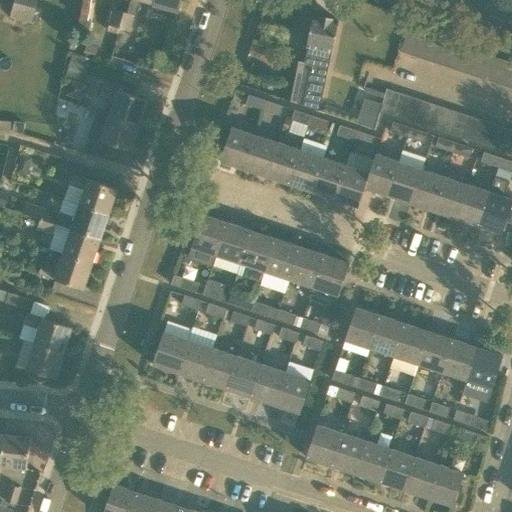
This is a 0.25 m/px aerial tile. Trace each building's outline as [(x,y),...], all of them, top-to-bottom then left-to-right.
[(38,0),(15,0),(10,17),(32,24),(38,0)] [(140,0),(153,3),(154,0),(127,0),(124,12),(120,28),(130,31),(138,0),(140,0)] [(154,0),(153,3),(179,11),(181,0),(154,0)] [(120,28),(124,12),(113,8),(107,30),(118,33),(120,28)] [(312,64),(292,60),(284,99),(319,111),(332,52),(339,20),(313,15),(306,47),(315,49),(312,64)] [(408,28),(408,29),(401,51),(412,55),(420,32),(408,28)] [(412,55),(423,59),(431,36),(420,32),(412,55)] [(435,62),(442,40),(431,36),(423,59),(435,62)] [(435,62),(446,66),(453,43),(442,40),(435,62)] [(457,70),(465,47),(453,43),(446,66),(457,70)] [(457,70),(468,73),(476,51),(465,47),(457,70)] [(480,77),(487,54),(476,51),(468,73),(480,77)] [(158,71),(163,55),(153,52),(148,67),(158,71)] [(480,77),(491,81),(498,58),(487,54),(480,77)] [(502,85),(509,62),(498,58),(491,81),(502,85)] [(71,60),(67,76),(83,80),(88,64),(71,60)] [(502,85),(511,87),(511,62),(509,62),(502,85)] [(148,100),(103,85),(99,95),(114,100),(109,115),(139,126),(148,100)] [(365,96),(382,100),(385,91),(368,86),(365,96)] [(381,112),(393,116),(400,93),(389,89),(381,112)] [(400,93),(393,116),(404,119),(411,97),(400,93)] [(263,110),(266,100),(249,95),(246,104),(263,110)] [(404,119),(415,123),(423,100),(411,97),(404,119)] [(283,106),(266,100),(263,110),(280,116),(283,106)] [(415,123),(426,127),(434,104),(423,100),(415,123)] [(426,127),(437,130),(445,108),(434,104),(426,127)] [(437,130),(449,134),(456,111),(445,108),(437,130)] [(309,125),(312,116),(295,110),(292,119),(309,125)] [(360,111),(356,123),(374,129),(378,117),(360,111)] [(449,134),(460,138),(467,115),(456,111),(449,134)] [(139,126),(109,115),(104,131),(89,125),(85,136),(131,151),(139,126)] [(460,138),(471,142),(478,119),(467,115),(460,138)] [(329,121),(312,116),(309,125),(326,131),(329,121)] [(471,142),(482,145),(489,122),(478,119),(471,142)] [(0,130),(10,132),(10,131),(11,121),(0,120),(0,130)] [(14,122),(12,132),(23,135),(25,124),(14,122)] [(390,132),(407,137),(410,128),(393,122),(390,132)] [(482,145),(493,149),(501,126),(489,122),(482,145)] [(354,140),(357,131),(340,125),(337,135),(354,140)] [(493,149),(504,153),(511,130),(501,126),(493,149)] [(228,138),(221,135),(214,155),(221,158),(220,161),(244,169),(255,134),(232,127),(228,138)] [(410,128),(407,137),(424,143),(428,133),(410,128)] [(374,136),(357,131),(354,140),(371,146),(374,136)] [(255,134),(244,169),(266,177),(278,142),(255,134)] [(436,147),(453,152),(456,143),(439,137),(436,147)] [(323,154),(326,144),(304,138),(301,148),(323,154)] [(301,149),(278,142),(266,177),(289,184),(301,149)] [(456,143),(453,152),(470,158),(473,148),(456,143)] [(301,149),(289,184),(312,192),(323,157),(301,149)] [(481,162),(498,167),(501,158),(484,152),(481,162)] [(376,154),(374,159),(370,172),(365,188),(388,195),(399,161),(376,154)] [(346,165),(323,157),(312,192),(335,199),(346,165)] [(511,171),(511,161),(501,158),(498,167),(511,171)] [(388,195),(411,203),(422,169),(399,161),(388,195)] [(346,165),(335,199),(358,207),(365,188),(370,172),(346,165)] [(445,177),(422,169),(411,203),(434,211),(445,177)] [(72,173),(69,183),(64,199),(79,204),(109,214),(118,189),(72,173)] [(434,211),(456,218),(467,184),(445,177),(434,211)] [(502,233),(506,222),(511,204),(511,198),(504,196),(509,181),(495,177),(490,192),(479,226),(502,233)] [(490,192),(467,184),(456,218),(479,226),(490,192)] [(64,199),(59,212),(26,201),(22,212),(41,218),(56,224),(71,229),(101,239),(109,214),(79,204),(64,199)] [(213,265),(217,255),(227,222),(203,214),(188,257),(213,265)] [(56,224),(41,218),(37,229),(53,234),(56,224)] [(252,230),(227,222),(217,255),(241,263),(252,230)] [(71,229),(63,253),(93,263),(101,239),(71,229)] [(262,282),(265,271),(276,238),(252,230),(241,263),(253,267),(250,278),(262,282)] [(265,271),(290,279),(300,246),(276,238),(265,271)] [(325,254),(300,246),(290,279),(314,287),(325,254)] [(93,263),(63,253),(58,269),(42,263),(39,274),(84,289),(93,263)] [(325,254),(314,287),(339,296),(350,263),(325,254)] [(16,280),(17,280),(22,264),(0,257),(0,274),(16,280)] [(171,284),(196,292),(199,283),(174,275),(171,284)] [(206,285),(224,291),(226,284),(208,278),(206,285)] [(203,295),(220,301),(224,291),(206,285),(203,295)] [(23,297),(8,292),(5,303),(20,308),(23,297)] [(227,303),(245,309),(248,299),(230,293),(227,303)] [(199,310),(202,301),(185,295),(182,305),(199,310)] [(251,311),(269,317),(272,307),(255,301),(251,311)] [(223,318),(226,309),(209,303),(206,313),(223,318)] [(381,315),(356,307),(345,340),(370,348),(381,315)] [(276,319),(293,325),(296,315),(279,309),(276,319)] [(248,326),(251,317),(233,311),(230,321),(248,326)] [(34,343),(64,353),(72,327),(26,313),(23,323),(18,338),(34,343)] [(370,348),(394,356),(405,323),(381,315),(370,348)] [(318,333),(318,332),(321,323),(303,317),(300,327),(318,333)] [(272,334),(275,325),(258,319),(255,329),(272,334)] [(405,323),(394,356),(419,364),(430,331),(405,323)] [(296,342),(299,333),(282,327),(279,337),(296,342)] [(419,364),(443,372),(454,339),(430,331),(419,364)] [(153,364),(178,373),(189,340),(164,332),(153,364)] [(321,351),(324,341),(306,335),(303,345),(321,351)] [(454,339),(443,372),(467,380),(478,347),(454,339)] [(213,348),(189,340),(178,373),(202,381),(213,348)] [(34,343),(26,369),(56,378),(64,353),(34,343)] [(478,347),(467,380),(492,388),(503,356),(478,347)] [(202,381),(226,389),(237,356),(213,348),(202,381)] [(262,364),(237,356),(226,389),(251,397),(262,364)] [(251,397),(275,405),(286,372),(262,364),(251,397)] [(353,375),(336,370),(335,370),(332,379),(350,385),(353,375)] [(311,380),(286,372),(275,405),(300,413),(311,380)] [(357,387),(374,393),(377,383),(360,378),(357,387)] [(381,395),(398,401),(401,392),(384,386),(381,395)] [(352,403),(356,393),(338,387),(335,397),(352,403)] [(405,403),(423,409),(426,400),(408,394),(405,403)] [(377,411),(380,401),(363,396),(359,405),(377,411)] [(429,411),(447,417),(450,408),(433,402),(429,411)] [(401,419),(404,409),(387,404),(384,413),(401,419)] [(454,420),(471,425),(474,416),(457,410),(454,420)] [(425,427),(429,417),(411,412),(408,421),(425,427)] [(450,435),(453,426),(435,420),(432,429),(450,435)] [(317,424),(306,457),(331,466),(342,433),(317,424)] [(474,443),(477,434),(460,428),(457,437),(474,443)] [(331,466),(355,474),(366,441),(342,433),(331,466)] [(27,469),(27,468),(30,437),(4,434),(0,466),(27,469)] [(391,449),(366,441),(355,474),(380,482),(391,449)] [(380,482),(404,490),(415,457),(391,449),(380,482)] [(439,465),(415,457),(404,490),(428,498),(439,465)] [(464,473),(439,465),(428,498),(453,506),(464,473)] [(103,511),(130,511),(137,492),(113,484),(103,511)] [(5,501),(15,504),(20,488),(10,485),(5,501)] [(130,511),(155,511),(160,499),(137,492),(130,511)] [(155,511),(180,511),(182,507),(160,499),(155,511)] [(0,503),(0,511),(11,511),(13,507),(0,503)]
